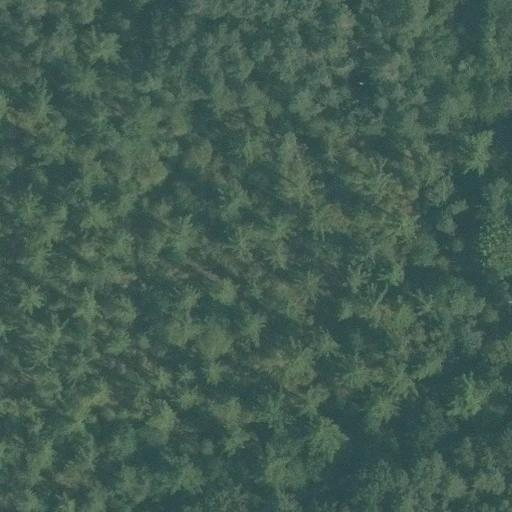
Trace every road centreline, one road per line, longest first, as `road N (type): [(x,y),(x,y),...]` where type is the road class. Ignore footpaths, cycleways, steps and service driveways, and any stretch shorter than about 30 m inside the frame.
road 1 (track): [(507,431),(511,139)]
road 2 (track): [(265,511),(390,460),(511,430)]
